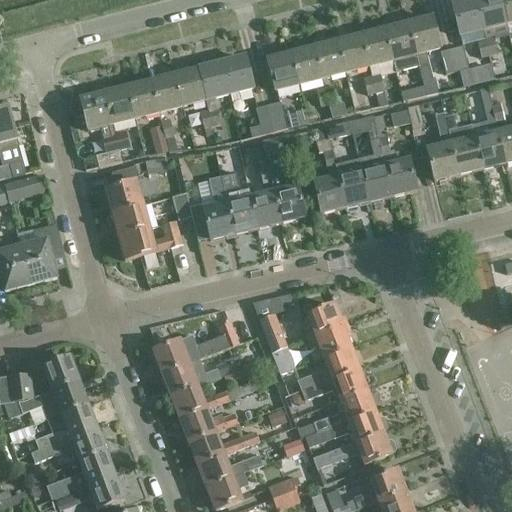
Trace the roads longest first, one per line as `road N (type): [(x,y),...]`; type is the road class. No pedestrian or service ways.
road 1 (residential): [(381,256),(102,319)]
road 2 (residential): [(102,319),(32,50)]
road 3 (residential): [(381,256),(480,511)]
road 4 (residential): [(174,511),(102,319)]
road 5 (residential): [(32,50),(225,0)]
road 6 (residential): [(511,226),(381,256)]
